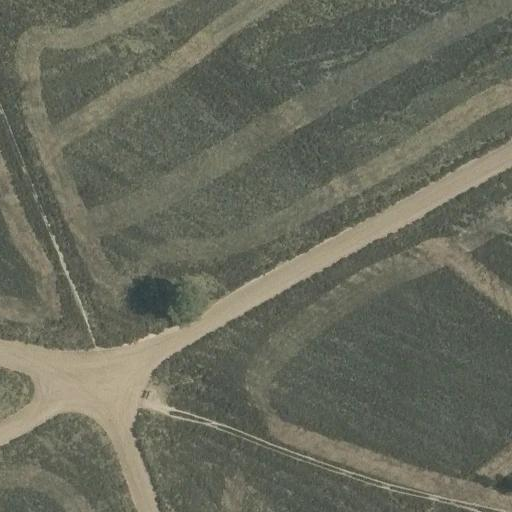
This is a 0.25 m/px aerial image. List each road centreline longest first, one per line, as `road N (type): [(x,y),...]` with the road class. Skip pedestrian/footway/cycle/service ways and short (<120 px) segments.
road 1 (track): [(511,155),(86,385),(0,355)]
road 2 (track): [(0,432),(86,385),(120,432),(146,511)]
